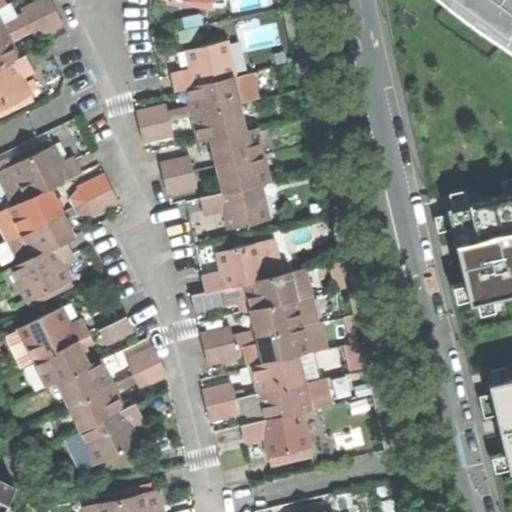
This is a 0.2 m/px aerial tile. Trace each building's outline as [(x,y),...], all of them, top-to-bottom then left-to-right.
[(37,0),(23,7),(30,21),(57,8),(53,0),(37,0)] [(511,0),(433,0),(511,57),(511,0)] [(30,21),(14,29),(17,36),(34,28),(37,34),(64,21),(57,8),(30,21)] [(191,25),(189,16),(171,21),(173,30),(191,25)] [(8,32),(7,32),(0,35),(0,65),(20,56),(14,44),(8,32)] [(229,38),(189,47),(191,58),(193,67),(174,72),(177,87),(189,85),(234,74),(237,73),(229,38)] [(27,52),(20,56),(0,65),(0,107),(32,92),(27,82),(23,73),(35,68),(27,52)] [(241,101),(234,74),(189,85),(193,99),(196,112),(241,101)] [(32,93),(32,92),(0,107),(0,115),(35,99),(32,93)] [(247,128),(241,101),(196,112),(199,125),(202,139),(213,136),(247,128)] [(168,102),(137,109),(140,125),(172,117),(168,102)] [(175,131),(172,117),(140,125),(143,138),(175,131)] [(258,126),(247,128),(213,136),(216,151),(219,163),(264,152),(258,126)] [(51,135),(10,156),(13,163),(55,143),(51,135)] [(56,143),(55,143),(13,163),(12,166),(0,171),(0,175),(14,204),(51,185),(84,169),(76,154),(69,158),(68,155),(66,151),(61,154),(56,143)] [(271,179),(264,152),(219,163),(222,176),(226,190),(262,181),(271,179)] [(192,154),(160,162),(164,176),(195,169),(192,154)] [(199,183),(195,169),(164,176),(167,191),(199,183)] [(71,196),(75,204),(114,185),(107,171),(79,186),(82,191),(71,196)] [(270,217),(262,181),(226,190),(202,195),(206,211),(226,206),(228,216),(231,226),(270,217)] [(56,196),(51,185),(14,204),(0,210),(0,222),(8,238),(64,211),(56,196)] [(121,198),(114,185),(75,204),(78,211),(88,205),(92,213),(121,198)] [(511,193),(448,207),(469,300),(511,290),(511,193)] [(69,222),(64,211),(8,238),(20,262),(68,239),(76,235),(69,222)] [(284,271),(275,236),(219,249),(221,260),(224,269),(227,285),(284,271)] [(75,252),(68,239),(20,262),(13,266),(29,298),(30,297),(72,277),(67,266),(63,258),(75,252)] [(303,267),(284,271),(227,285),(221,287),(224,302),(250,296),(252,301),(253,307),(298,296),(309,294),(303,267)] [(227,285),(224,269),(201,274),(206,290),(221,287),(227,285)] [(73,278),(72,277),(30,297),(33,303),(73,284),(71,279),(73,278)] [(196,309),(224,302),(221,287),(206,290),(192,294),(196,309)] [(304,323),(298,296),(253,307),(255,316),(257,325),(259,333),(304,323)] [(63,304),(20,325),(36,359),(78,338),(92,332),(84,317),(73,322),(69,316),(63,304)] [(128,315),(101,328),(108,341),(134,328),(128,315)] [(304,323),(259,333),(261,341),(266,361),(300,353),(326,347),(320,319),(304,323)] [(205,346),(235,338),(233,331),(232,324),(201,331),(205,346)] [(235,338),(259,333),(257,325),(233,331),(235,338)] [(95,339),(92,332),(78,338),(84,351),(90,348),(87,343),(95,339)] [(261,341),(259,333),(235,338),(237,346),(261,341)] [(86,355),(84,351),(78,338),(36,359),(48,383),(59,378),(90,363),(86,355)] [(237,346),(235,338),(205,346),(208,361),(239,354),(237,346)] [(128,358),(135,372),(163,358),(156,344),(128,358)] [(306,380),(300,353),(266,361),(255,363),(258,377),(261,390),(306,380)] [(101,358),(90,363),(59,378),(71,403),(113,383),(107,371),(101,358)] [(135,372),(142,385),(169,371),(163,358),(135,372)] [(36,390),(46,386),(36,362),(26,367),(36,390)] [(325,375),(306,380),(261,390),(263,398),(265,406),(268,417),(303,409),(332,402),(325,375)] [(207,403),(237,396),(234,381),(203,388),(207,403)] [(511,381),(490,387),(511,476),(511,475),(511,381)] [(118,394),(113,383),(71,403),(83,427),(125,407),(118,394)] [(261,390),(237,396),(239,404),(263,398),(261,390)] [(239,404),(237,396),(207,403),(210,418),(241,411),(239,404)] [(138,400),(125,407),(83,427),(82,428),(98,461),(142,440),(137,429),(133,421),(145,415),(138,400)] [(311,444),(303,409),(268,417),(243,423),(247,438),(267,433),(269,443),(272,453),(311,444)] [(0,477),(0,510),(3,511),(17,486),(0,477)] [(86,507),(87,511),(165,511),(165,508),(158,510),(158,507),(157,504),(150,506),(147,493),(86,507)]
